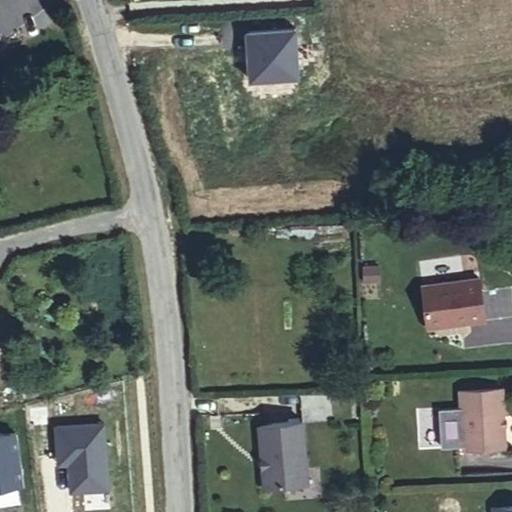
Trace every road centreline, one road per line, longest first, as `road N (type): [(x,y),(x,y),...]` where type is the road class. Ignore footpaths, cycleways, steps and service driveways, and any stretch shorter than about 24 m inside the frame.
road 1 (tertiary): [(89,0),(149,208),(172,391),(176,511)]
road 2 (unknown): [(0,314),(27,495)]
road 3 (track): [(0,244),(149,208)]
